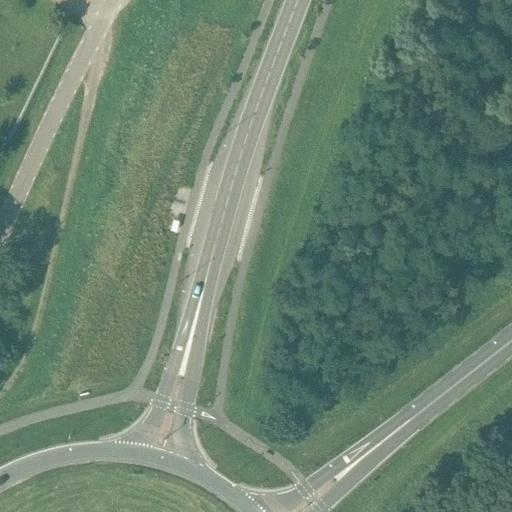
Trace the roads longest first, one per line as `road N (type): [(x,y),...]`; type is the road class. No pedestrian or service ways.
road 1 (tertiary): [(191,337),(240,150),(298,0)]
road 2 (unclassified): [(0,225),(119,0)]
road 3 (primary): [(349,466),(511,343)]
road 4 (tertiary): [(191,337),(149,427),(119,453)]
road 5 (tertiary): [(186,469),(181,435),(191,337)]
road 6 (primary): [(119,453),(60,457),(0,480)]
